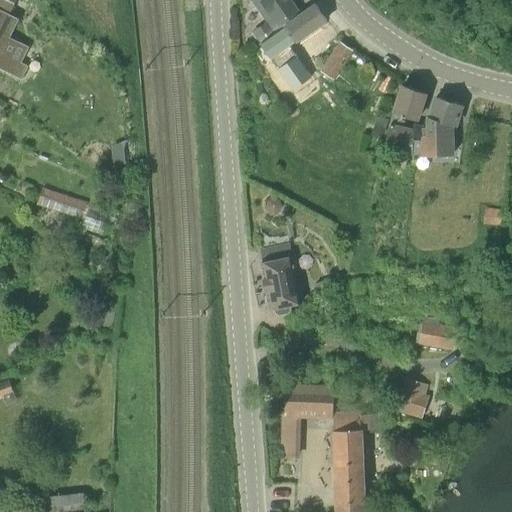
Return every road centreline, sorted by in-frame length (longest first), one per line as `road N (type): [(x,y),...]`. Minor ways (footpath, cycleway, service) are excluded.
road 1 (tertiary): [(250,511),(218,0)]
road 2 (tertiary): [(345,0),(428,65),(511,90)]
